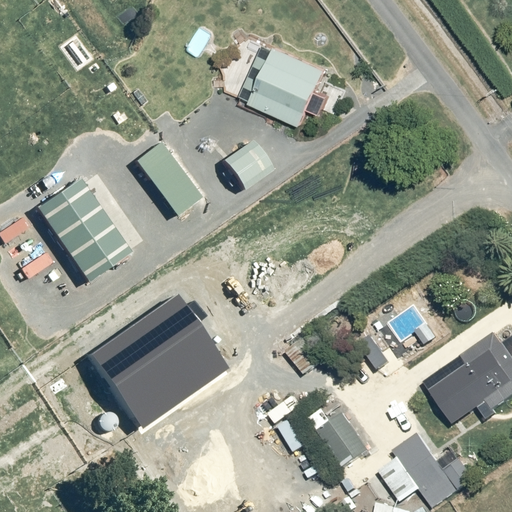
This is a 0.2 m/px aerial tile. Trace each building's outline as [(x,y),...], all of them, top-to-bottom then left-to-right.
[(268,40),(242,99),(304,124),(311,108),(334,118),(345,91),(325,82),(330,68),(268,40)] [(271,166),(253,142),(224,164),(242,188),(271,166)] [(203,197),(162,143),(137,161),(178,216),(203,197)] [(80,191),(76,185),(33,215),(85,288),(137,251),(90,184),(80,191)] [(511,399),(511,353),(496,334),(464,359),(460,354),(423,384),(456,426),(479,408),(490,422),(503,413),(500,409),(511,399)] [(301,340),(286,352),(306,378),(322,367),(301,340)] [(371,450),(345,413),(320,431),(346,468),(371,450)] [(450,468),(422,431),(395,451),(400,457),(380,472),(404,504),(422,490),(436,508),(477,477),(462,458),(450,468)] [(414,511),(378,502),(375,511),(414,511)]
